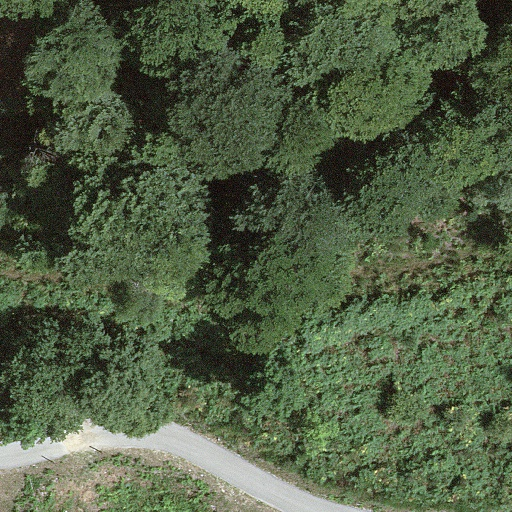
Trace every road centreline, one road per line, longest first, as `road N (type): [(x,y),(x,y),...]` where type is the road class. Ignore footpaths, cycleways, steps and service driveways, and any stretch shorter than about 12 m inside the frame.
road 1 (track): [(0,270),(262,301),(511,251)]
road 2 (unclassified): [(311,511),(145,440),(86,437),(0,452)]
